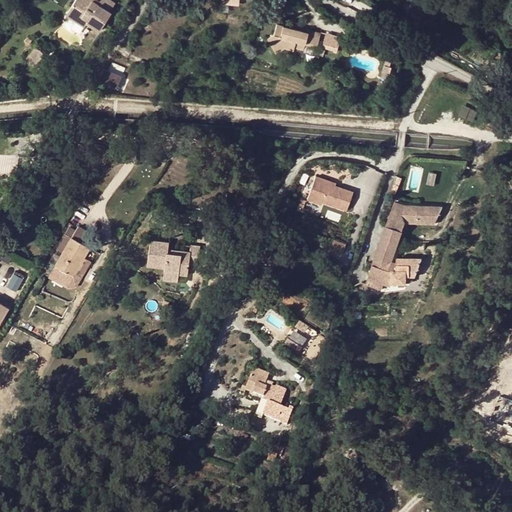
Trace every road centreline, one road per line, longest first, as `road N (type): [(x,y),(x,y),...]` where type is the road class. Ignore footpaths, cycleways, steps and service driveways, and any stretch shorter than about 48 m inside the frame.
road 1 (unknown): [(88,104),(91,123),(120,143),(126,160),(108,194),(108,247),(65,324)]
road 2 (unclassified): [(319,0),(511,101)]
